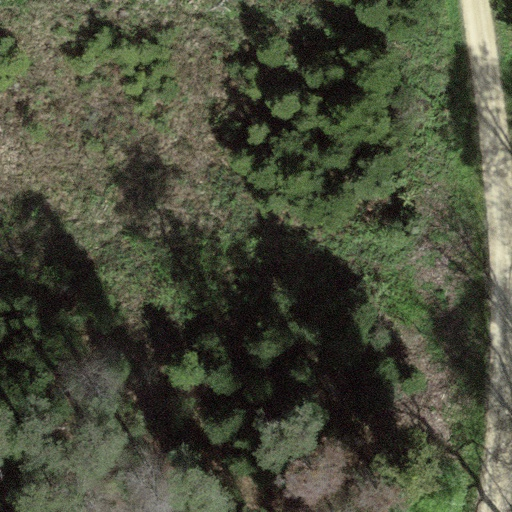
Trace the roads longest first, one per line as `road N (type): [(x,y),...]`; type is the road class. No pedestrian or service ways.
road 1 (track): [(487,0),(511,202)]
road 2 (track): [(511,329),(492,511)]
